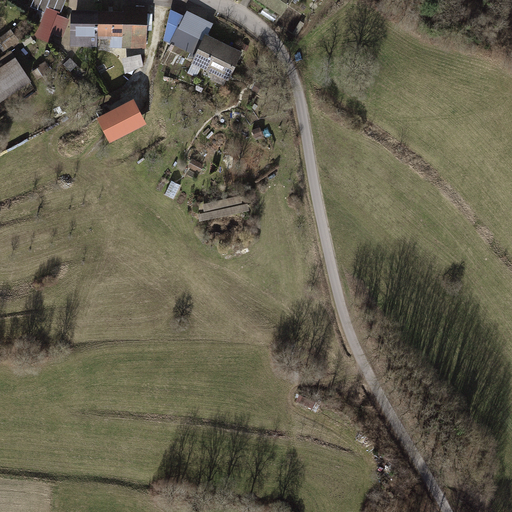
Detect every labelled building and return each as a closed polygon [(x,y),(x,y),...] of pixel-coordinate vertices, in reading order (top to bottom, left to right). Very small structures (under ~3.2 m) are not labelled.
[(34,0),(31,7),(45,13),(48,7),(61,13),(66,0),(34,0)] [(258,0),(286,19),(299,0),(258,0)] [(126,12),(102,11),(101,37),(112,37),(112,45),(146,46),(148,6),(126,6),(126,12)] [(101,44),(101,37),(102,11),(76,9),(75,43),(101,44)] [(72,20),(48,11),(41,29),(65,37),(72,20)] [(201,38),(180,28),(172,45),(193,55),(201,38)] [(15,31),(0,40),(0,48),(4,54),(22,43),(15,31)] [(244,53),(208,36),(194,65),(230,83),(244,53)] [(18,57),(0,67),(0,99),(32,81),(18,57)] [(128,71),(136,67),(132,58),(123,62),(128,71)] [(115,62),(101,68),(120,108),(146,96),(137,78),(125,83),(115,62)] [(136,102),(98,120),(110,145),(148,127),(136,102)] [(201,220),(249,214),(248,199),(205,203),(206,215),(201,215),(201,220)]
